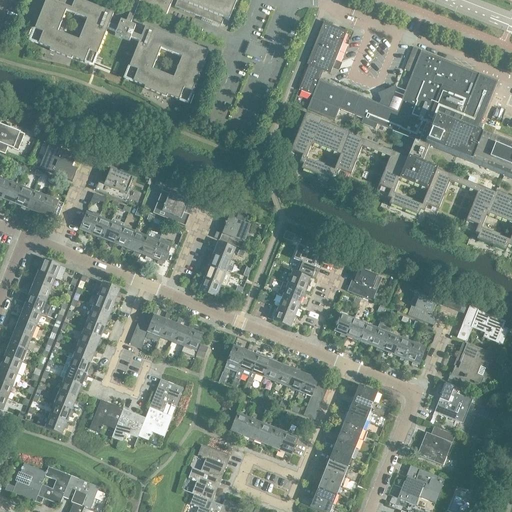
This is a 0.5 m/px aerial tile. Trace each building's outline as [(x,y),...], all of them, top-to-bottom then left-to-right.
[(45,0),(30,41),(50,49),(49,51),(71,60),(72,58),(92,66),(107,29),(116,32),(114,36),(129,42),(130,38),(139,42),(124,79),(145,87),(144,89),(166,98),(167,96),(187,104),(208,52),(145,27),(141,37),(132,34),(135,27),(130,25),(138,5),(141,6),(166,16),(170,6),(172,0),(177,0),(174,7),(221,26),(224,19),(229,21),(236,0),(125,0),(133,3),(125,23),(120,21),(118,28),(109,25),(113,14),(78,0),(45,0)] [(436,170),(437,168),(422,163),(429,146),(511,179),(511,99),(501,128),(511,132),(511,147),(481,135),(481,134),(477,132),(497,82),(420,51),(400,100),(392,97),(391,99),(382,95),(378,104),(319,81),(323,71),(330,74),(347,32),(323,22),(306,65),(308,66),(299,90),(313,96),(307,110),(334,121),(339,110),(363,119),(361,124),(375,129),(377,125),(414,140),(407,159),(348,135),(349,133),(320,122),(321,119),(306,113),(287,159),(303,165),(301,170),(330,181),(332,176),(347,183),(362,147),(389,158),(375,194),(391,200),(389,205),(418,216),(420,211),(435,218),(449,182),(477,193),(463,229),(478,235),(476,240),(505,251),(507,246),(511,248),(511,198),(495,192),(495,194),(436,170)] [(268,50),(263,49),(259,60),(263,62),(268,50)] [(0,152),(5,155),(8,147),(18,151),(24,135),(0,124),(0,152)] [(35,163),(33,166),(39,169),(56,176),(72,182),(75,174),(70,172),(76,156),(48,144),(40,165),(35,163)] [(87,164),(91,153),(85,150),(81,161),(87,164)] [(92,166),(97,155),(91,153),(87,164),(92,166)] [(98,168),(102,157),(97,155),(92,166),(98,168)] [(103,170),(107,161),(108,159),(102,157),(98,168),(103,170)] [(95,191),(125,203),(131,189),(129,188),(133,178),(110,169),(106,180),(105,183),(99,181),(95,191)] [(145,175),(143,180),(145,181),(144,184),(149,186),(152,179),(152,178),(145,175)] [(0,198),(3,199),(10,183),(0,178),(0,198)] [(15,204),(22,187),(10,183),(3,199),(15,204)] [(27,209),(34,192),(22,187),(15,204),(27,209)] [(39,214),(45,197),(34,192),(27,209),(39,214)] [(94,194),(92,198),(90,205),(96,207),(98,201),(104,203),(106,199),(94,194)] [(185,227),(187,221),(181,219),(188,201),(170,194),(160,217),(185,227)] [(199,209),(204,197),(198,195),(194,206),(199,209)] [(64,204),(45,197),(39,214),(57,221),(64,204)] [(205,211),(210,200),(204,197),(199,209),(205,211)] [(211,213),(215,202),(210,200),(205,211),(211,213)] [(216,215),(221,204),(215,202),(211,213),(216,215)] [(226,206),(221,204),(216,215),(222,218),(226,206)] [(140,218),(142,213),(143,210),(137,208),(135,215),(140,218)] [(92,235),(99,218),(100,215),(93,212),(92,215),(86,213),(80,230),(92,235)] [(216,232),(213,238),(230,245),(234,234),(242,237),(247,224),(228,217),(223,230),(225,230),(223,235),(221,234),(216,232)] [(111,223),(99,218),(92,235),(104,240),(111,223)] [(116,244),(123,228),(124,224),(112,219),(111,223),(104,240),(116,244)] [(128,249),(135,232),(123,228),(116,244),(128,249)] [(294,240),(296,234),(287,230),(285,236),(294,240)] [(140,254),(146,237),(135,232),(128,249),(140,254)] [(159,242),(158,242),(146,237),(140,254),(152,259),(159,242)] [(158,242),(159,242),(152,259),(164,264),(172,243),(160,238),(158,242)] [(218,242),(213,255),(230,261),(235,249),(218,242)] [(297,268),(296,271),(316,279),(318,273),(312,271),(314,268),(319,255),(298,247),(293,260),(302,263),(300,268),(297,268)] [(330,261),(334,250),(328,247),(324,258),(330,261)] [(335,263),(340,252),(334,250),(330,261),(335,263)] [(341,265),(345,254),(340,252),(335,263),(341,265)] [(346,267),(351,256),(345,254),(341,265),(346,267)] [(225,273),(230,261),(213,255),(209,266),(225,273)] [(356,258),(351,256),(346,267),(352,270),(356,258)] [(43,260),(38,272),(55,279),(60,267),(43,260)] [(220,285),(225,273),(209,266),(204,278),(220,285)] [(375,276),(376,275),(372,274),(359,269),(354,281),(352,280),(347,291),(370,301),(379,277),(375,276)] [(50,291),(55,279),(38,272),(33,284),(50,291)] [(292,273),(287,285),(304,291),(309,280),(309,279),(292,272),(292,273)] [(216,297),(220,285),(204,278),(199,291),(216,297)] [(299,304),(304,291),(287,285),(284,283),(279,295),(283,297),(299,304)] [(45,303),(50,291),(33,284),(28,296),(45,303)] [(102,284),(98,296),(114,303),(119,290),(102,284)] [(436,302),(434,301),(419,295),(414,307),(411,306),(407,316),(417,319),(434,326),(436,321),(421,314),(422,311),(432,315),(436,302)] [(448,308),(452,297),(447,295),(442,306),(448,308)] [(41,315),(45,303),(28,296),(24,308),(41,315)] [(110,315),(114,303),(98,296),(93,308),(110,315)] [(295,315),(299,304),(283,297),(278,309),(295,315)] [(453,310),(458,299),(452,297),(448,308),(453,310)] [(459,312),(463,301),(458,299),(453,310),(459,312)] [(465,315),(468,305),(469,304),(463,301),(459,312),(465,315)] [(383,314),(386,307),(380,305),(379,308),(379,307),(377,312),(383,314)] [(36,327),(41,315),(24,308),(19,320),(36,327)] [(105,326),(110,315),(93,308),(88,320),(105,326)] [(471,328),(484,333),(483,338),(501,345),(506,333),(507,331),(502,329),(505,322),(477,311),(471,308),(470,308),(469,310),(468,312),(468,313),(467,315),(467,316),(466,318),(466,319),(467,319),(467,320),(467,321),(466,323),(466,324),(465,326),(464,327),(470,329),(471,328)] [(166,321),(164,320),(156,317),(158,310),(155,309),(152,315),(154,316),(151,321),(149,327),(147,332),(145,338),(157,343),(160,337),(166,321)] [(290,327),(295,315),(278,309),(273,320),(273,321),(290,328),(290,327)] [(154,316),(152,315),(142,311),(140,317),(151,321),(154,316)] [(178,325),(176,325),(168,321),(170,315),(167,313),(164,320),(166,321),(160,337),(171,342),(178,325)] [(346,336),(353,319),(341,315),(334,331),(334,332),(334,331),(346,336)] [(149,327),(151,321),(140,317),(138,323),(149,327)] [(190,330),(188,329),(180,326),(182,320),(178,318),(176,325),(178,325),(171,342),(183,347),(190,330)] [(358,341),(365,324),(353,319),(346,336),(358,341)] [(31,339),(36,327),(19,320),(14,332),(31,339)] [(100,338),(105,326),(88,320),(83,332),(100,338)] [(147,332),(149,327),(138,323),(136,328),(147,332)] [(191,323),(188,329),(190,330),(183,347),(196,351),(202,335),(192,331),(194,324),(191,323)] [(370,346),(377,329),(365,324),(358,341),(370,346)] [(382,350),(389,334),(391,329),(379,324),(377,329),(370,346),(382,350)] [(145,338),(147,332),(136,328),(134,334),(145,338)] [(26,351),(31,339),(14,332),(9,344),(26,351)] [(95,350),(100,338),(83,332),(78,344),(95,350)] [(143,344),(145,338),(134,334),(131,339),(143,344)] [(394,355),(401,339),(389,334),(382,350),(394,355)] [(140,350),(143,344),(131,339),(129,345),(140,350)] [(406,360),(413,343),(401,339),(394,355),(406,360)] [(425,348),(413,343),(406,360),(418,365),(425,348)] [(21,363),(26,351),(9,344),(5,356),(21,363)] [(90,363),(95,350),(78,344),(74,356),(90,363)] [(483,366),(488,353),(488,352),(467,344),(458,365),(459,366),(458,369),(455,367),(451,375),(473,384),(474,381),(475,378),(480,365),(483,366)] [(201,345),(196,355),(203,358),(207,348),(201,345)] [(239,368),(246,351),(233,346),(227,363),(239,368)] [(251,373),(258,356),(246,351),(239,368),(251,373)] [(90,363),(74,356),(69,354),(64,366),(86,375),(90,363)] [(0,368),(17,375),(21,363),(5,356),(0,367),(0,368)] [(263,378),(270,361),(258,356),(251,373),(263,378)] [(275,382),(281,365),(270,361),(263,378),(275,382)] [(287,387),(293,370),(281,365),(275,382),(287,387)] [(81,387),(86,375),(64,366),(59,378),(64,380),(81,387)] [(0,382),(12,387),(17,375),(0,368),(0,382)] [(299,392),(305,375),(293,370),(287,387),(299,392)] [(318,380),(305,375),(299,392),(311,397),(312,394),(315,388),(317,382),(318,380)] [(76,399),(81,387),(64,380),(59,392),(76,399)] [(183,389),(160,380),(149,409),(162,414),(166,404),(170,405),(170,406),(172,407),(172,406),(176,408),(183,389)] [(0,396),(7,399),(12,387),(0,382),(0,396)] [(328,387),(317,382),(315,388),(326,393),(328,387)] [(468,411),(472,401),(474,395),(457,388),(443,383),(439,393),(443,394),(441,400),(439,399),(434,412),(460,423),(465,410),(468,411)] [(359,387),(355,395),(373,402),(376,393),(377,394),(377,393),(359,386),(358,386),(359,387)] [(324,398),(326,393),(315,388),(312,394),(324,398)] [(71,411),(76,399),(59,392),(55,404),(71,411)] [(321,404),(324,398),(312,394),(311,397),(310,399),(321,404)] [(369,411),(373,402),(355,395),(352,404),(369,411)] [(319,409),(321,404),(310,399),(308,405),(319,409)] [(103,425),(115,430),(123,410),(101,401),(90,426),(89,429),(99,433),(101,430),(102,430),(102,428),(103,425)] [(67,423),(71,411),(55,404),(50,416),(67,423)] [(365,421),(369,411),(352,404),(348,414),(365,421)] [(317,415),(319,409),(308,405),(306,410),(317,415)] [(172,417),(162,414),(149,409),(145,419),(138,437),(148,441),(149,438),(150,438),(151,436),(150,436),(151,432),(164,438),(172,417)] [(145,419),(123,410),(115,430),(111,438),(122,443),(123,439),(124,439),(125,437),(124,437),(125,434),(138,439),(138,437),(145,419)] [(315,421),(317,415),(306,410),(303,416),(315,421)] [(243,436),(250,419),(237,414),(230,431),(243,436)] [(362,430),(365,421),(348,414),(344,423),(362,430)] [(62,435),(67,423),(50,416),(45,428),(62,435)] [(255,441),(262,424),(250,419),(243,436),(255,441)] [(358,439),(362,430),(344,423),(340,432),(358,439)] [(267,446),(273,429),(262,424),(255,441),(267,446)] [(420,444),(415,458),(449,471),(454,459),(461,461),(468,444),(429,428),(425,436),(424,435),(422,441),(423,441),(421,445),(420,444)] [(279,451),(285,434),(273,429),(267,446),(279,451)] [(354,449),(358,439),(340,432),(337,442),(354,449)] [(298,439),(285,434),(279,451),(291,456),(298,439)] [(350,458),(354,449),(337,442),(333,451),(350,458)] [(221,480),(230,458),(201,446),(197,456),(201,458),(201,459),(203,460),(203,459),(206,460),(201,472),(221,480)] [(346,468),(350,458),(333,451),(329,461),(346,468)] [(343,476),(346,468),(329,461),(325,470),(343,476)] [(42,485),(45,476),(46,474),(45,473),(24,464),(22,468),(21,468),(21,470),(20,473),(17,482),(12,494),(13,494),(13,493),(19,496),(20,493),(25,495),(24,497),(35,502),(42,485)] [(59,506),(63,497),(62,497),(70,476),(48,468),(47,472),(46,471),(45,473),(46,474),(45,476),(56,481),(53,489),(42,485),(35,502),(35,503),(36,503),(36,502),(41,504),(44,497),(49,499),(48,501),(59,505),(59,506)] [(212,502),(221,480),(201,472),(192,468),(188,479),(192,480),(192,481),(193,482),(194,481),(197,482),(192,495),(193,495),(212,502)] [(339,486),(343,476),(325,470),(322,479),(339,486)] [(404,483),(403,482),(396,498),(414,505),(418,497),(417,497),(418,495),(429,499),(438,478),(427,473),(425,478),(414,474),(412,480),(407,477),(404,483)] [(90,510),(99,488),(70,476),(62,497),(63,497),(69,499),(69,498),(73,499),(71,503),(73,504),(74,503),(90,510)] [(335,495),(339,486),(322,479),(318,488),(335,495)] [(332,504),(335,495),(318,488),(314,497),(332,504)] [(219,511),(222,506),(212,502),(193,495),(189,505),(193,507),(193,508),(195,508),(195,507),(198,509),(196,511),(219,511)] [(328,511),(332,504),(314,497),(310,507),(309,507),(321,511),(328,511)] [(224,500),(222,506),(219,511),(237,511),(240,506),(224,500)] [(94,511),(90,510),(74,503),(73,504),(70,511),(94,511)]
